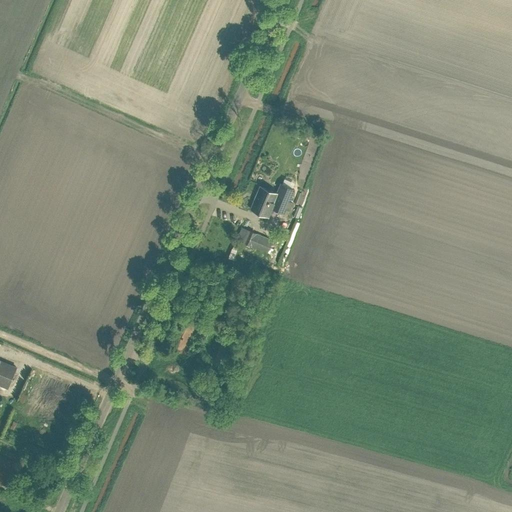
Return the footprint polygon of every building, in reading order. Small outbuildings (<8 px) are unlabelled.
[(291,195),(262,183),(253,205),(271,213),(275,203),(286,208),(291,195)] [(252,223),(245,240),(269,249),(273,239),(267,237),(269,230),(252,223)] [(235,258),(238,247),(233,245),(229,257),(235,258)] [(181,314),(169,345),(189,352),(200,321),(181,314)] [(228,332),(215,361),(224,365),(237,336),(228,332)] [(0,385),(8,389),(18,365),(0,357),(0,385)] [(0,483),(6,486),(17,460),(0,453),(0,483)]
